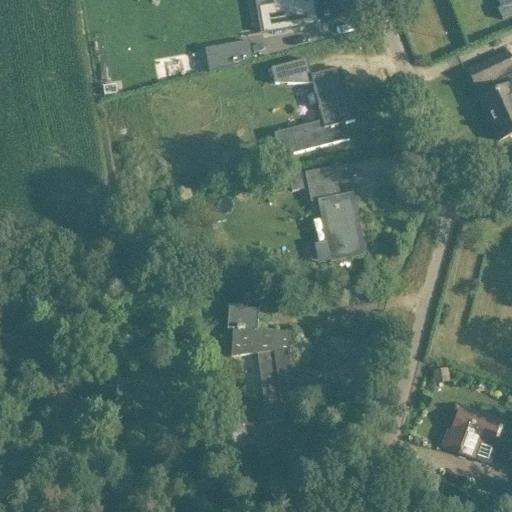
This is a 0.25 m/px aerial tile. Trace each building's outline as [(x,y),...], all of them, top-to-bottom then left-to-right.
[(223,27),(216,0),(180,0),(183,13),(177,15),(181,36),(223,27)] [(270,0),(271,6),(257,8),(262,34),(316,25),(312,3),(308,3),(304,4),(303,0),(270,0)] [(511,2),(499,8),(496,9),(501,21),(511,15),(511,2)] [(249,42),(204,50),(208,73),(252,62),(249,42)] [(475,88),(494,80),(511,71),(511,63),(508,54),(486,64),(468,72),(475,88)] [(306,60),(270,70),(274,85),(306,86),(312,84),(321,123),(274,135),(280,159),(349,141),(344,125),(354,123),(341,74),(340,74),(340,75),(331,77),(330,72),(311,77),(306,60)] [(116,86),(103,87),(104,96),(117,95),(116,86)] [(511,92),(509,86),(498,91),(480,99),(499,142),(511,135),(511,92)] [(336,169),(305,175),(308,189),(309,192),(310,192),(339,186),(336,170),(336,169)] [(295,176),(284,178),(287,194),(298,191),(295,176)] [(333,262),(345,260),(364,256),(352,195),(320,202),(333,262)] [(203,338),(201,338),(204,362),(262,356),(263,368),(249,369),(249,372),(244,373),(249,426),(255,426),(255,428),(270,427),(270,424),(276,423),(276,418),(277,418),(277,414),(290,412),(289,401),(292,401),(288,365),(283,366),(281,354),(283,354),(278,300),(252,303),(254,323),(228,326),(228,325),(202,327),(203,338)] [(448,433),(442,448),(457,454),(473,460),(479,444),(490,448),(491,445),(495,447),(496,446),(504,449),(500,458),(511,462),(511,428),(479,416),(460,409),(451,434),(448,433)]
